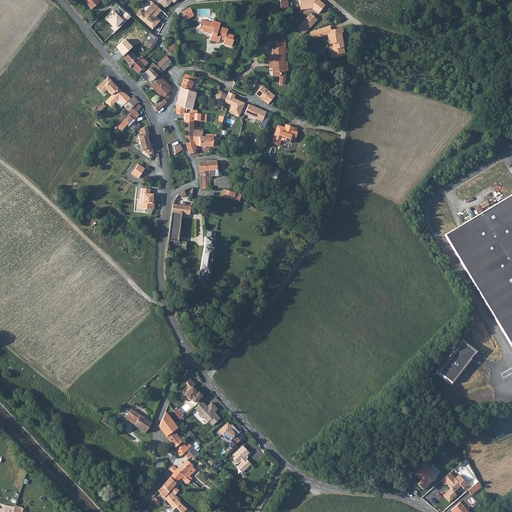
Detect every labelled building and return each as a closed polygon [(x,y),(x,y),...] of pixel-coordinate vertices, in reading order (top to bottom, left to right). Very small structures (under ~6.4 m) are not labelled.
[(83,0),(91,9),(99,3),(96,0),(83,0)] [(317,0),(298,0),(299,9),(311,8),(317,13),(324,5),(317,0)] [(155,16),(157,14),(158,14),(161,11),(153,3),(144,13),(140,18),(152,30),(160,21),(156,17),(155,16)] [(190,9),(181,13),(185,21),(194,17),(190,9)] [(120,18),(112,10),(104,18),(112,26),(110,28),(114,32),(130,17),(125,12),(120,18)] [(140,18),(144,13),(140,10),(136,14),(140,18)] [(302,34),(316,19),(310,13),(296,28),(302,34)] [(203,20),(202,25),(200,25),(198,29),(202,31),(202,33),(211,36),(209,41),(211,42),(213,22),(212,22),(211,23),(203,20)] [(211,42),(218,44),(219,40),(223,42),(222,45),(231,48),(233,42),(232,41),(224,39),(226,35),(227,30),(219,27),(219,24),(213,22),(211,42)] [(343,33),(342,29),(327,31),(332,58),(345,56),(342,39),(341,34),(343,33)] [(149,34),(143,45),(151,50),(157,39),(156,38),(149,34)] [(197,44),(199,35),(193,34),(191,42),(197,44)] [(272,78),(278,78),(279,86),(284,85),(284,82),(285,81),(285,77),(284,76),(284,72),(288,72),(287,63),(288,63),(287,62),(285,63),(284,53),(286,53),(285,42),(274,43),(275,49),(271,50),(272,57),(266,58),(267,67),(269,67),(269,70),(271,70),(272,78)] [(138,73),(147,63),(141,57),(138,60),(133,55),(132,54),(126,60),(129,64),(128,65),(132,69),(133,68),(138,73)] [(152,70),(157,77),(171,64),(166,56),(152,70)] [(145,73),(152,81),(157,77),(152,70),(150,68),(145,73)] [(185,74),(180,88),(186,90),(190,91),(195,93),(196,90),(197,88),(196,88),(192,86),(193,82),(194,78),(185,74)] [(106,89),(111,95),(113,93),(111,92),(112,91),(108,86),(113,82),(108,77),(97,87),(102,92),(104,92),(106,89)] [(157,94),(167,84),(160,78),(159,79),(150,87),(157,94)] [(111,92),(113,93),(119,88),(113,82),(108,86),(112,91),(111,92)] [(170,90),(170,87),(167,84),(157,94),(162,99),(168,92),(170,90)] [(274,96),(261,86),(255,94),(267,104),(274,96)] [(118,99),(124,94),(119,88),(113,93),(118,100),(118,99)] [(180,88),(176,107),(183,108),(185,109),(191,110),(195,93),(190,91),(186,90),(180,88)] [(166,104),(169,94),(168,92),(162,99),(153,106),(153,107),(154,109),(155,110),(157,111),(159,109),(162,106),(166,104)] [(105,101),(110,107),(118,100),(113,93),(111,95),(105,101)] [(223,102),(226,95),(222,94),(221,93),(217,99),(223,102)] [(234,95),(228,93),(224,102),(231,105),(228,111),(239,116),(244,103),(233,98),(234,95)] [(127,95),(126,95),(124,94),(118,99),(124,105),(131,99),(127,95)] [(138,102),(133,96),(131,99),(124,105),(123,105),(129,111),(137,103),(138,102)] [(103,103),(94,112),(96,115),(105,106),(103,103)] [(136,112),(141,107),(137,103),(129,111),(133,116),(134,115),(136,117),(139,115),(136,112)] [(266,112),(248,105),(248,106),(244,114),(262,122),(266,112)] [(176,110),(176,114),(184,116),(185,109),(183,108),(176,107),(176,110)] [(184,116),(184,120),(200,121),(205,122),(206,115),(185,113),(184,116)] [(123,130),(132,119),(128,116),(119,127),(123,130)] [(184,121),(183,129),(186,141),(194,139),(194,136),(194,130),(194,128),(200,129),(200,121),(184,120),(184,121)] [(277,127),(272,141),(279,143),(281,140),(289,143),(290,139),(294,140),(297,132),(293,131),(294,128),(286,125),(284,129),(277,127)] [(147,126),(140,129),(141,134),(138,135),(142,150),(143,152),(145,151),(145,153),(149,152),(150,155),(154,154),(152,148),(150,148),(147,135),(149,135),(147,126)] [(217,137),(216,136),(216,135),(202,135),(202,138),(194,136),(194,139),(186,141),(187,148),(189,154),(195,153),(195,151),(198,151),(197,146),(198,146),(199,146),(200,147),(217,147),(218,138),(217,138),(217,137)] [(182,150),(179,144),(174,147),(175,155),(182,150)] [(199,162),(200,170),(214,170),(217,170),(216,162),(199,162)] [(138,164),(132,174),(138,178),(145,168),(138,164)] [(277,166),(271,179),(275,181),(276,179),(279,181),(284,170),(277,166)] [(201,190),(211,189),(210,177),(210,175),(200,176),(201,190)] [(230,188),(229,178),(227,178),(214,179),(215,189),(230,188)] [(141,188),(139,208),(154,209),(155,199),(153,199),(153,194),(150,193),(150,189),(141,188)] [(239,201),(241,195),(231,191),(224,189),(222,190),(221,196),(239,202),(239,201)] [(268,191),(263,200),(270,205),(276,196),(268,191)] [(511,195),(466,222),(458,226),(444,235),(467,274),(476,288),(479,295),(511,349),(511,195)] [(190,206),(172,204),(171,212),(189,214),(190,206)] [(213,239),(214,233),(207,232),(206,237),(204,237),(204,245),(200,271),(198,280),(207,282),(214,239),(213,239)] [(451,386),(477,352),(461,339),(435,374),(451,386)] [(182,393),(189,400),(190,399),(193,402),(194,402),(203,394),(199,390),(197,393),(191,387),(194,384),(189,379),(186,382),(186,383),(187,385),(183,389),(182,393)] [(209,406),(204,401),(195,410),(209,423),(210,422),(214,426),(222,417),(217,412),(220,409),(213,402),(209,406)] [(127,415),(125,418),(145,432),(151,423),(141,415),(140,415),(136,412),(132,409),(131,408),(130,409),(129,408),(125,414),(127,415)] [(173,430),(176,428),(165,412),(160,425),(160,428),(166,436),(173,430)] [(242,432),(230,421),(218,434),(221,436),(224,437),(228,440),(231,443),(233,447),(238,442),(242,438),(245,436),(242,432)] [(175,448),(175,447),(181,442),(176,436),(177,435),(173,430),(166,436),(175,448)] [(183,453),(188,449),(181,442),(175,447),(178,450),(175,453),(179,457),(183,453)] [(188,459),(196,451),(191,446),(188,449),(183,453),(188,459)] [(252,452),(245,446),(233,458),(240,465),(238,468),(243,475),(254,464),(247,457),(252,452)] [(192,466),(186,460),(176,469),(183,475),(192,466)] [(437,477),(423,463),(416,470),(413,473),(416,476),(417,475),(419,478),(422,478),(422,479),(418,484),(424,490),(432,482),(434,482),(436,479),(436,477),(437,477)] [(183,475),(176,469),(173,466),(170,470),(173,473),(170,477),(176,483),(181,477),(183,479),(185,477),(183,475)] [(443,496),(448,502),(456,495),(453,492),(460,486),(463,489),(467,485),(458,475),(454,479),(449,473),(441,481),(445,485),(447,483),(450,485),(448,487),(451,490),(450,491),(449,493),(446,493),(443,496)] [(170,477),(164,485),(169,491),(170,490),(176,483),(170,477)] [(164,485),(158,491),(164,497),(169,491),(164,485)] [(164,497),(171,506),(173,509),(180,503),(170,492),(171,491),(170,490),(169,491),(164,497)] [(154,497),(149,502),(151,505),(157,500),(154,497)] [(182,511),(186,508),(180,503),(173,509),(172,510),(173,511),(182,511)] [(467,511),(459,503),(450,511),(467,511)]
